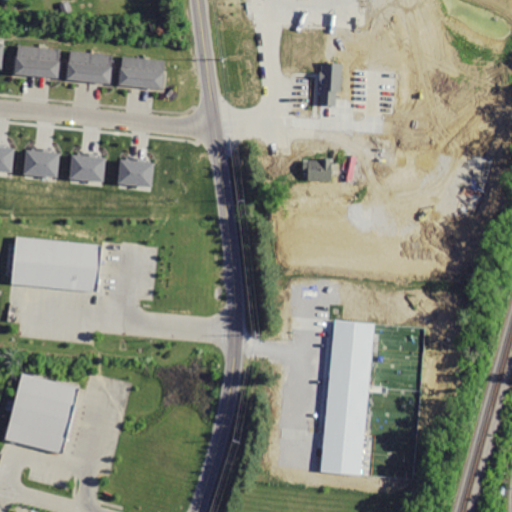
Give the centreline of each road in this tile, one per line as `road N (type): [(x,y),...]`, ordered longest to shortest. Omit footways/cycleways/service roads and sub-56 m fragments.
road 1 (secondary): [(198,0),(233,317),(193,511)]
road 2 (residential): [(216,133),(0,109)]
